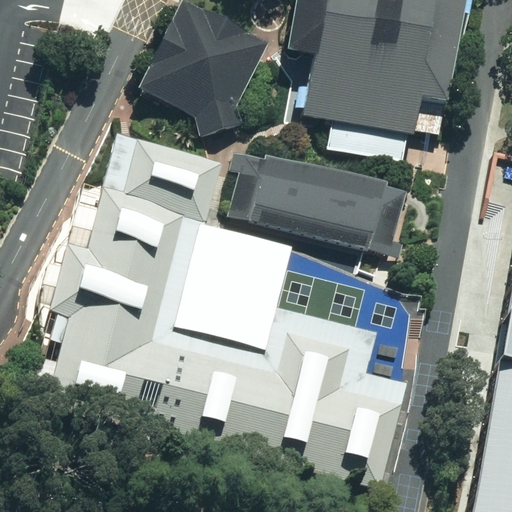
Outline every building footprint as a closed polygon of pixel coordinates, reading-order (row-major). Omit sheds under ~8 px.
[(314,0),(290,118),(444,151),(475,0),(314,0)] [(170,11),(129,94),(183,122),(188,143),(238,129),(233,112),(259,56),(170,11)] [(59,260),(20,407),(373,499),(403,384),(360,373),(369,340),(262,312),(253,344),(173,323),(212,173),(112,146),(80,266),(59,260)] [(401,204),(223,158),(207,218),(385,264),(401,204)] [(511,511),(511,279),(470,511),(511,511)]
